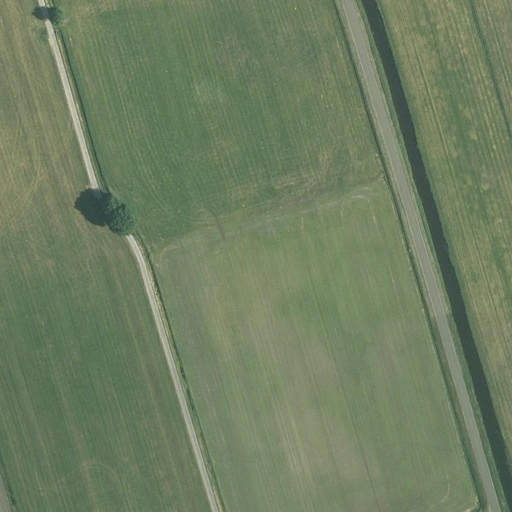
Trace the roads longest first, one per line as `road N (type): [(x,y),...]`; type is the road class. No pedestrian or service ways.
road 1 (track): [(215,511),(137,252),(95,188),(40,0)]
road 2 (tertiary): [(495,511),(345,0)]
